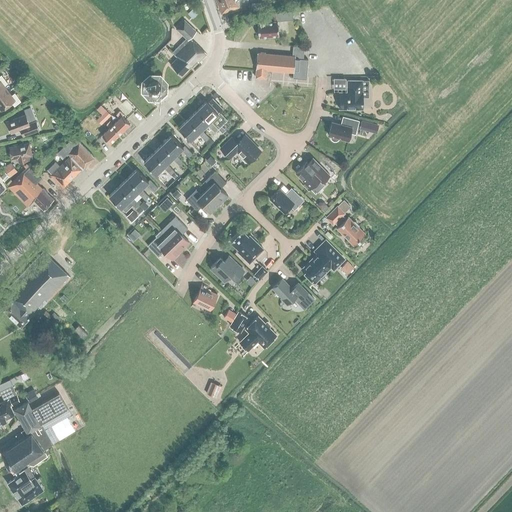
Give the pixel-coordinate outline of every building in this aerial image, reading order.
[(215,0),(222,16),(240,8),(236,0),(215,0)] [(251,3),(252,12),(264,11),(263,2),(251,3)] [(187,14),(192,18),(197,13),(193,9),(187,14)] [(257,23),(258,37),(278,35),(277,21),(293,20),(292,11),(271,13),(271,22),(257,23)] [(198,63),(206,55),(190,39),(196,32),(184,20),(175,29),(186,39),(172,53),(174,55),(177,58),(170,65),(181,76),(190,67),(191,68),(195,64),(196,65),(198,63)] [(292,47),(292,56),(257,53),(256,69),(255,78),(265,79),(266,77),(271,77),(272,70),(293,72),(292,78),(306,79),(308,60),(303,60),(304,48),(292,47)] [(151,94),(156,94),(157,94),(161,90),(161,89),(162,84),(161,83),(158,80),(157,79),(152,79),(151,79),(147,82),(146,84),(146,88),(146,90),(150,93),(151,94)] [(347,93),(339,93),(339,109),(362,109),(362,93),(362,81),(347,81),(347,93)] [(0,96),(0,109),(1,111),(11,103),(14,107),(21,102),(14,93),(11,96),(7,91),(0,96)] [(208,123),(210,121),(216,116),(223,124),(227,120),(219,112),(217,113),(206,102),(197,110),(208,123)] [(199,132),(201,130),(207,124),(214,132),(218,129),(210,121),(208,123),(197,110),(187,119),(199,132)] [(111,115),(106,111),(102,116),(106,120),(111,115)] [(119,134),(129,124),(122,116),(123,115),(119,111),(116,115),(120,118),(113,125),(110,121),(108,122),(119,134)] [(35,120),(28,122),(25,115),(6,122),(10,134),(20,130),(22,137),(39,131),(36,122),(35,120)] [(97,120),(101,125),(106,120),(102,116),(97,120)] [(332,122),(328,136),(330,136),(330,137),(330,138),(330,139),(331,139),(331,140),(332,141),(333,142),(334,142),(335,142),(336,142),(337,141),(338,141),(338,140),(339,139),(348,141),(350,133),(355,135),(359,121),(346,118),(344,126),(332,122)] [(187,119),(178,128),(190,141),(198,133),(205,141),(209,138),(201,130),(199,132),(187,119)] [(378,125),(361,121),(359,129),(376,134),(378,125)] [(102,136),(109,143),(119,134),(108,122),(106,124),(110,128),(102,136)] [(62,123),(54,126),(56,132),(64,129),(62,123)] [(82,170),(94,158),(79,142),(79,138),(76,135),(57,154),(62,159),(68,153),(71,156),(60,166),(56,162),(48,170),(52,174),(51,175),(63,188),(82,169),(82,170)] [(174,157),(175,155),(181,150),(188,157),(192,154),(184,146),(183,147),(171,135),(162,144),(174,157)] [(232,137),(220,149),(229,158),(237,151),(243,157),(241,158),(246,163),(247,161),(248,162),(260,151),(244,135),(237,142),(232,137)] [(209,139),(205,143),(209,147),(214,142),(209,139)] [(9,148),(11,160),(22,157),(23,162),(33,159),(29,143),(9,148)] [(165,166),(166,164),(172,158),(180,166),(183,163),(175,155),(174,157),(162,144),(153,153),(165,166)] [(153,153),(143,162),(155,174),(163,167),(170,175),(174,171),(166,164),(165,166),(153,153)] [(210,156),(206,160),(210,165),(215,161),(210,156)] [(306,162),(295,173),(303,182),(301,184),(308,191),(310,189),(315,194),(324,185),(322,183),(329,176),(312,158),(307,163),(306,162)] [(10,177),(17,171),(11,163),(3,168),(10,177)] [(43,211),(53,200),(47,194),(48,194),(46,193),(47,192),(43,189),(42,188),(41,188),(36,183),(40,180),(34,174),(28,168),(24,171),(8,187),(27,207),(33,201),(43,211)] [(139,191),(141,189),(146,184),(154,192),(157,188),(149,180),(148,181),(136,169),(127,178),(139,191)] [(215,171),(209,177),(205,181),(210,186),(205,191),(219,205),(228,196),(220,188),(226,183),(215,171)] [(5,173),(0,177),(4,182),(9,177),(5,173)] [(127,178),(118,187),(130,200),(132,198),(137,192),(145,200),(148,197),(141,189),(139,191),(127,178)] [(118,187),(109,196),(121,208),(128,201),(136,209),(139,205),(132,198),(130,200),(118,187)] [(279,189),(269,199),(284,213),(290,207),(294,211),(304,200),(291,188),(285,194),(279,189)] [(177,190),(172,195),(176,199),(181,194),(177,190)] [(219,205),(205,191),(200,195),(195,190),(185,199),(194,209),(200,203),(210,214),(219,205)] [(162,202),(168,209),(173,204),(167,198),(162,202)] [(139,206),(144,211),(149,206),(144,201),(139,206)] [(319,202),(317,205),(324,212),(328,207),(323,203),(319,202)] [(333,205),(325,213),(328,215),(335,208),(333,205)] [(328,215),(326,217),(333,224),(334,223),(338,226),(336,228),(353,246),(365,234),(348,217),(346,219),(342,215),(344,213),(337,206),(335,208),(328,215)] [(133,212),(127,218),(132,222),(138,216),(133,212)] [(165,236),(180,250),(184,246),(185,248),(189,243),(181,234),(187,229),(176,218),(167,227),(171,231),(165,236)] [(128,236),(134,241),(140,235),(135,230),(128,236)] [(180,250),(165,236),(161,231),(155,236),(156,237),(147,246),(158,257),(164,251),(172,260),(177,256),(176,254),(180,250)] [(242,231),(230,243),(238,250),(237,252),(249,264),(263,249),(251,237),(249,239),(242,231)] [(318,254),(302,270),(314,282),(330,266),(333,269),(343,259),(325,241),(315,251),(318,254)] [(37,306),(40,309),(70,277),(43,252),(9,288),(11,290),(6,296),(12,301),(3,310),(20,327),(29,317),(27,316),(37,306)] [(211,268),(209,270),(214,274),(215,272),(224,281),(229,276),(234,281),(244,271),(228,256),(223,261),(220,258),(210,268),(211,268)] [(348,273),(355,267),(348,260),(342,266),(348,273)] [(253,275),(260,281),(268,271),(262,265),(253,275)] [(255,280),(250,275),(246,280),(251,285),(255,280)] [(282,279),(272,288),(282,298),(281,299),(286,305),(295,297),(304,307),(313,299),(298,283),(292,289),(282,279)] [(202,283),(193,302),(209,310),(217,295),(207,290),(209,286),(202,283)] [(223,317),(231,321),(236,313),(228,309),(223,317)] [(51,315),(45,311),(41,315),(46,319),(50,317),(57,323),(61,319),(53,312),(51,315)] [(249,318),(238,311),(229,326),(240,333),(249,318)] [(249,333),(243,339),(251,348),(257,341),(263,347),(276,335),(258,316),(245,329),(249,333)] [(87,334),(78,326),(74,329),(83,338),(87,334)] [(10,407),(20,402),(12,386),(0,391),(0,392),(4,402),(0,403),(0,425),(7,422),(5,419),(14,415),(10,407)] [(209,386),(207,394),(217,398),(220,391),(209,386)] [(26,397),(29,402),(38,397),(35,392),(26,397)] [(24,429),(39,423),(67,408),(59,394),(31,409),(27,402),(14,409),(24,429)] [(13,471),(14,471),(26,462),(30,459),(31,459),(36,455),(37,455),(42,451),(43,450),(52,444),(42,425),(41,425),(39,423),(24,429),(20,431),(23,438),(0,453),(13,471)] [(26,462),(14,471),(17,475),(7,483),(22,503),(42,489),(38,482),(41,480),(39,478),(36,480),(27,467),(29,465),(33,466),(47,456),(44,451),(27,462),(26,462)]
